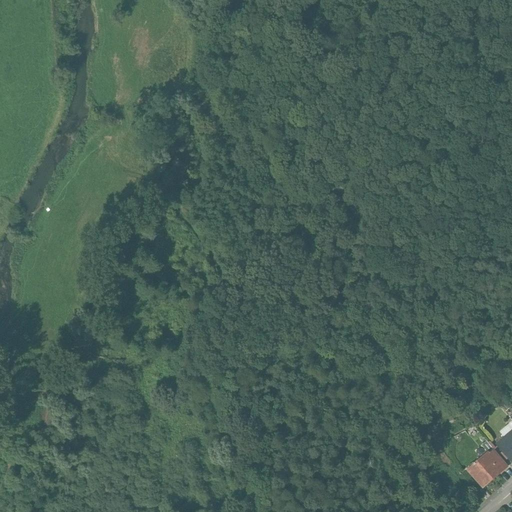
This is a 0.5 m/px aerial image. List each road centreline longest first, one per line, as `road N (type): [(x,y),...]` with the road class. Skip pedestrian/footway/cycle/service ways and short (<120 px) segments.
road 1 (unknown): [(278,0),(284,179),(304,215),(328,318)]
road 2 (unknown): [(334,372),(267,511)]
